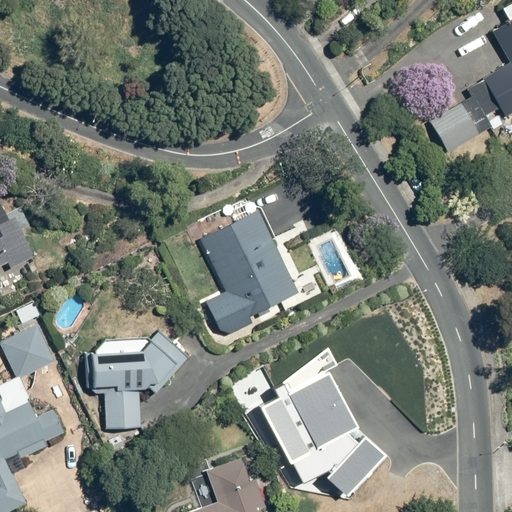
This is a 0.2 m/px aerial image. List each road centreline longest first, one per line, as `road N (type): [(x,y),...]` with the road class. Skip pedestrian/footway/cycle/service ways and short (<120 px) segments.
road 1 (residential): [(327,103),(461,336),(475,426),(476,511)]
road 2 (residential): [(0,84),(92,126),(197,155),(254,146),(327,103)]
road 3 (residential): [(244,0),(292,47),(327,103)]
